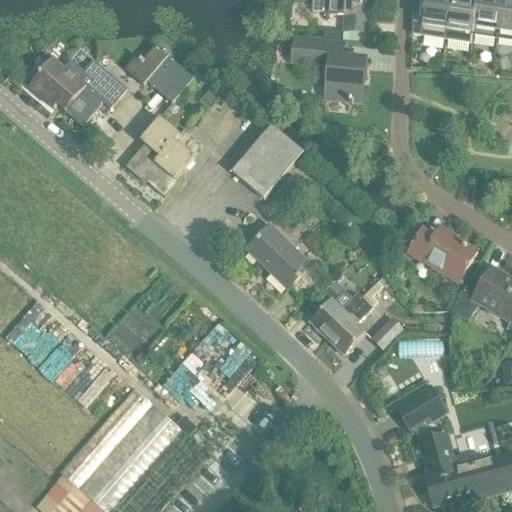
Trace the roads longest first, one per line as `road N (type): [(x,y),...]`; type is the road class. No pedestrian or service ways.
road 1 (tertiary): [(391,511),(342,400),(0,99)]
road 2 (residential): [(511,243),(406,175),(398,148),(407,0)]
